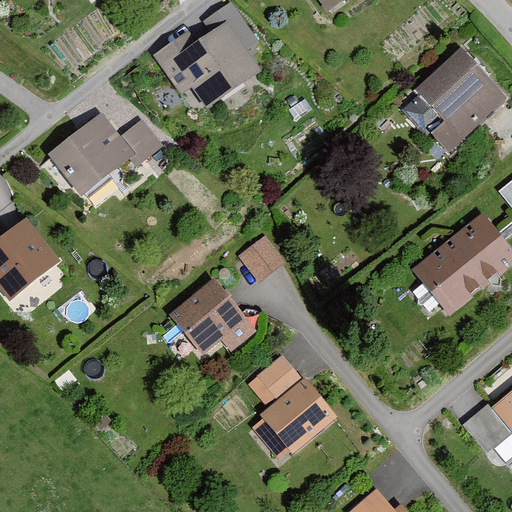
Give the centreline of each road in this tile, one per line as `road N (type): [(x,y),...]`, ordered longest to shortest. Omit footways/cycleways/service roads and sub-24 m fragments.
road 1 (residential): [(193,0),(0,152)]
road 2 (residential): [(278,287),(402,436)]
road 3 (residential): [(511,337),(402,436)]
